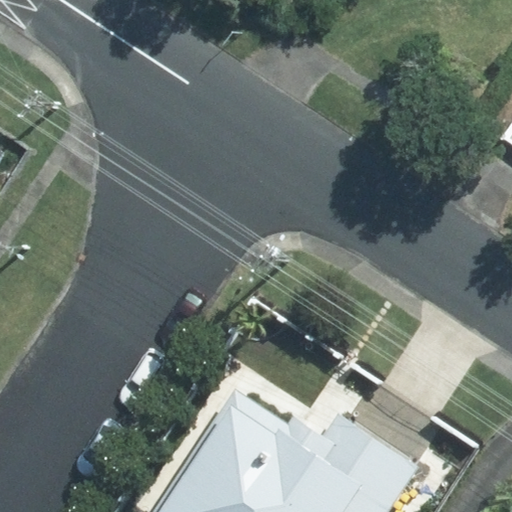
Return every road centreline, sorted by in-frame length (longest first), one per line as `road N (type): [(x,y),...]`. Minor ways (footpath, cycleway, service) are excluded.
road 1 (residential): [(0,502),(252,124)]
road 2 (tertiary): [(252,124),(511,295)]
road 3 (tertiary): [(66,0),(252,124)]
